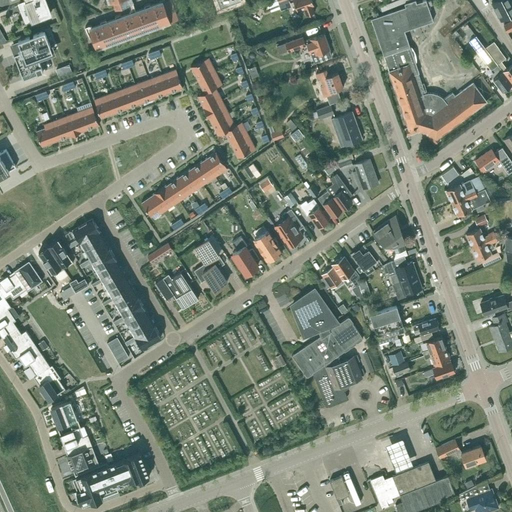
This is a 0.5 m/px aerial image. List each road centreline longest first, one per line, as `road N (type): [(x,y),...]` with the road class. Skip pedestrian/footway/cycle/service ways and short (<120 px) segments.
road 1 (residential): [(0,95),(38,166),(176,122),(187,137),(93,201)]
road 2 (residential): [(175,341),(409,180)]
road 3 (tertiary): [(238,481),(482,385)]
road 4 (tertiary): [(409,180),(346,0)]
road 5 (residential): [(169,483),(120,382),(175,341)]
road 6 (residential): [(0,358),(35,410),(63,500),(78,511)]
road 7 (residential): [(93,201),(175,341)]
road 8 (residential): [(511,107),(409,180)]
